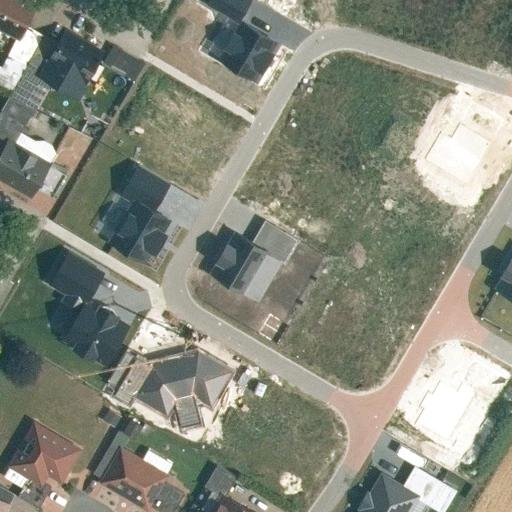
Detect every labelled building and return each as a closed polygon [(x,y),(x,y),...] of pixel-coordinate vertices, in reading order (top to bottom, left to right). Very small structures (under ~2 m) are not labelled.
[(35,2),(31,0),(0,0),(0,29),(19,38),(35,2)] [(277,42),(241,21),(220,56),(256,77),(277,42)] [(101,55),(62,33),(37,77),(77,98),(101,55)] [(133,78),(144,59),(112,41),(101,61),(133,78)] [(50,161),(10,139),(0,156),(0,183),(28,199),(50,161)] [(173,223),(134,199),(110,239),(149,263),(173,223)] [(267,248),(233,229),(209,273),(243,291),(267,248)] [(511,258),(494,290),(511,300),(511,258)] [(128,322),(85,298),(62,341),(105,364),(128,322)] [(43,481),(50,469),(65,478),(83,447),(35,419),(10,462),(43,481)] [(101,478),(148,505),(168,470),(121,443),(101,478)] [(409,511),(420,491),(380,470),(357,511),(409,511)] [(260,511),(221,491),(210,511),(260,511)] [(0,497),(0,511),(1,511),(8,503),(0,497)]
